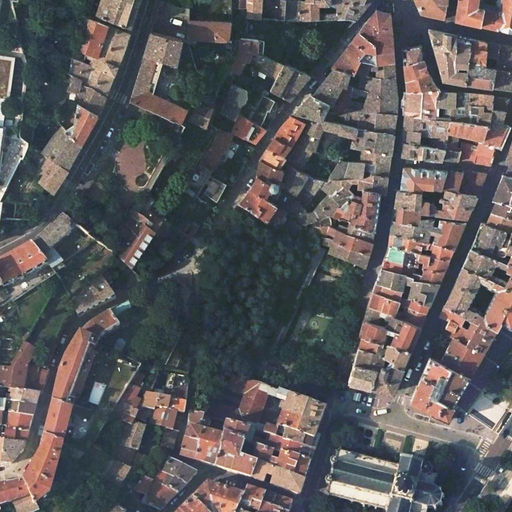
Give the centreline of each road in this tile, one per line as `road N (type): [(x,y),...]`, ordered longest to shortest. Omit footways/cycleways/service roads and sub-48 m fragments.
road 1 (residential): [(511,121),(391,418)]
road 2 (residential): [(0,248),(44,219),(69,184),(117,97),(149,0)]
